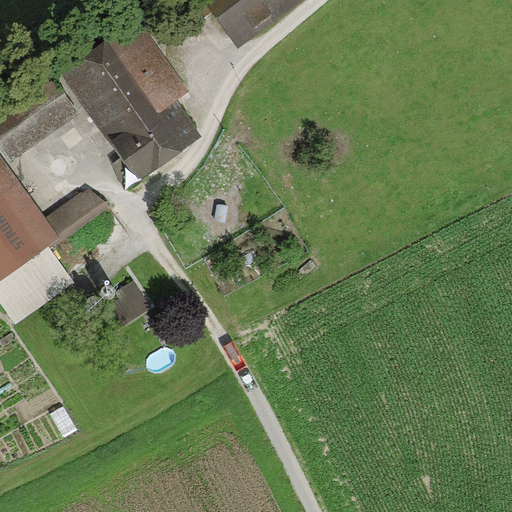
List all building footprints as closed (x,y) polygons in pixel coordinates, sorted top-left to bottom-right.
[(302,0),(204,0),(240,47),(302,0)] [(175,105),(189,95),(136,19),(55,76),(131,184),(198,137),(175,105)] [(0,122),(0,137),(14,158),(75,116),(54,85),(0,122)] [(104,212),(89,191),(46,221),(0,154),(0,305),(12,323),(71,282),(48,250),(104,212)] [(147,310),(130,284),(105,300),(122,327),(147,310)]
